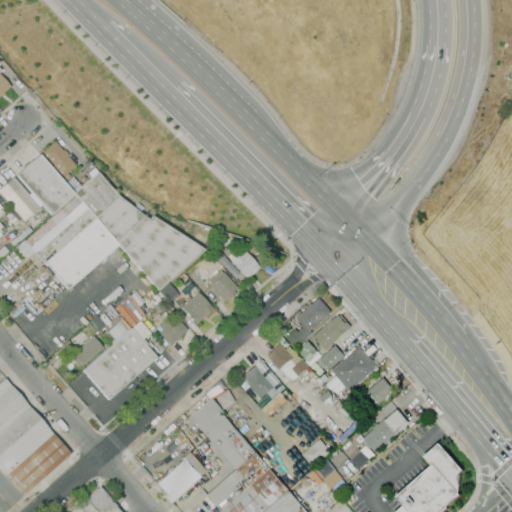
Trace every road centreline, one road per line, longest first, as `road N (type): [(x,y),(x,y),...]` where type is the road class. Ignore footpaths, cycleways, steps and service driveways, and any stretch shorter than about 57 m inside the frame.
road 1 (residential): [(291,287),(38,511)]
road 2 (motorway): [(368,233),(444,140),(467,76),(468,0)]
road 3 (motorway): [(437,0),(432,82),(421,109),(369,184),(343,205)]
road 4 (primary): [(167,96),(310,240)]
road 5 (primary): [(253,120),(122,0)]
road 6 (primary): [(400,342),(511,469)]
road 7 (residential): [(101,455),(0,337)]
road 8 (primary): [(458,337),(368,233)]
road 9 (primary): [(343,205),(253,120)]
